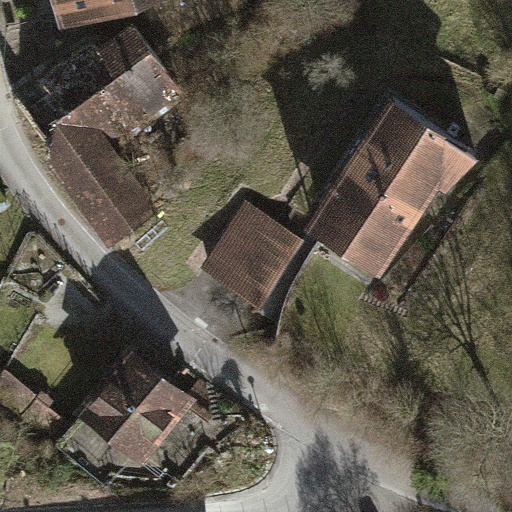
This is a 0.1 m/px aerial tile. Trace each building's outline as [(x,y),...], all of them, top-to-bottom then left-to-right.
[(67,0),(73,19),(136,0),(67,0)] [(85,44),(18,94),(111,231),(150,204),(105,140),(180,85),(136,26),(102,49),(96,40),(85,44)] [(474,150),(392,94),(319,200),(325,204),(314,221),(376,264),(436,177),(449,186),(474,150)] [(300,242),(248,207),(210,262),(263,297),(300,242)] [(186,396),(131,352),(88,406),(143,450),(186,396)] [(5,374),(0,379),(0,399),(57,446),(71,429),(47,409),(53,401),(42,393),(37,400),(5,374)] [(207,382),(202,379),(186,396),(213,417),(207,382)]
